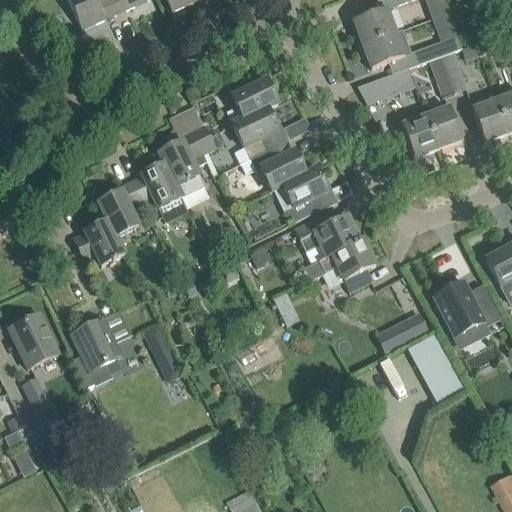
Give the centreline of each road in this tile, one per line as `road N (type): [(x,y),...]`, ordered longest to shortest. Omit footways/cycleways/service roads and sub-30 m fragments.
road 1 (residential): [(511,184),(411,221),(283,32)]
road 2 (residential): [(283,32),(252,35),(105,99),(82,121)]
road 3 (residential): [(82,121),(0,8)]
road 4 (residential): [(92,299),(36,182)]
